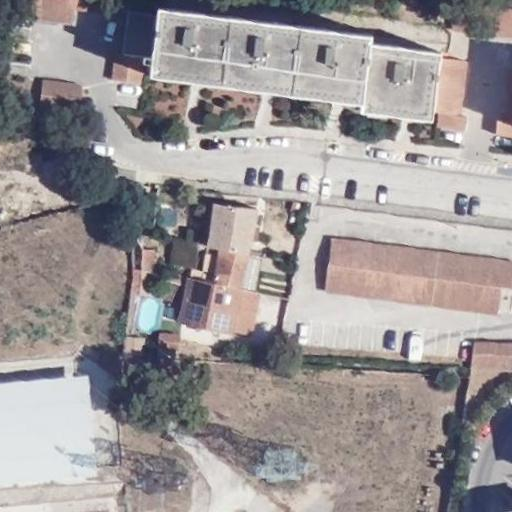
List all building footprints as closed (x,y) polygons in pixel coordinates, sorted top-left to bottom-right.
[(114,15),(116,0),(32,0),(31,18),(72,24),(73,9),(114,15)] [(511,37),(511,10),(456,3),(453,31),(511,37)] [(460,116),(467,62),(440,58),(441,53),(369,43),(369,37),(159,9),(158,15),(128,11),(124,54),(116,53),(113,82),(140,84),(143,62),(151,63),(150,75),(200,82),(214,84),(269,91),(336,100),(360,103),(360,111),(405,117),(432,120),(433,113),(440,113),(438,129),(465,132),(467,118),(460,116)] [(511,68),(505,122),(497,121),(496,136),(511,138),(511,68)] [(80,114),(83,87),(42,81),(39,109),(80,114)] [(230,334),(254,209),(211,202),(197,276),(167,270),(165,281),(185,286),(178,324),(230,334)] [(511,224),(511,206),(488,203),(486,221),(511,224)] [(511,289),(511,262),(329,239),(323,292),(496,313),(499,288),(511,289)] [(177,350),(177,334),(157,334),(157,350),(177,350)] [(511,343),(471,343),(469,366),(470,365),(511,368),(511,343)] [(0,489),(93,483),(86,380),(0,386),(0,489)]
